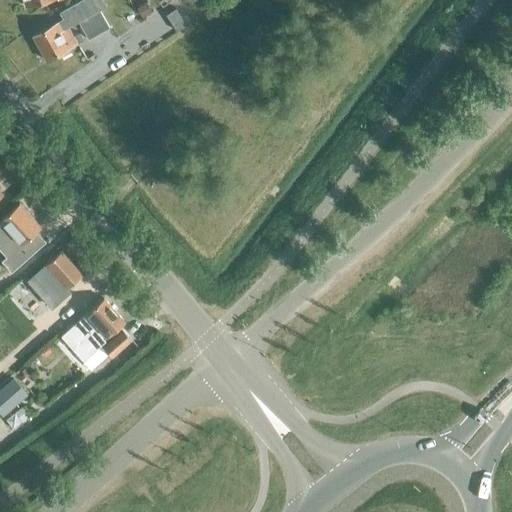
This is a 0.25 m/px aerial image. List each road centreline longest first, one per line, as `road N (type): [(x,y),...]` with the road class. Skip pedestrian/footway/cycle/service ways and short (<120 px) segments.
road 1 (unclassified): [(511,88),(418,193),(224,361)]
road 2 (tertiary): [(224,361),(0,85)]
road 3 (unclassified): [(224,361),(51,511)]
road 4 (tertiary): [(345,473),(250,393)]
road 5 (tertiary): [(250,393),(310,500)]
